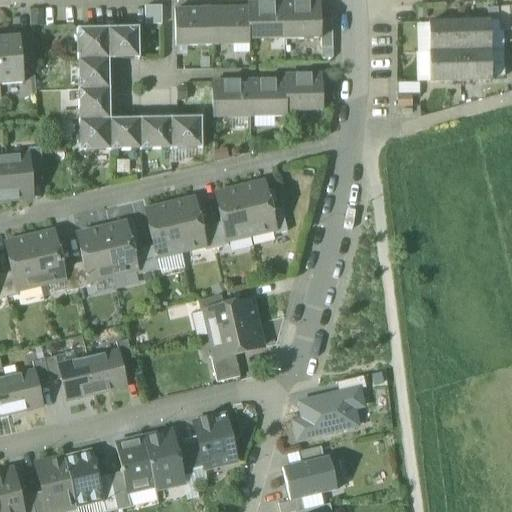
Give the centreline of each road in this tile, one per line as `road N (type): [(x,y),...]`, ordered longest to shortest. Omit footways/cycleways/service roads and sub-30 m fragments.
road 1 (track): [(371,136),(419,511)]
road 2 (residential): [(352,136),(0,222)]
road 3 (residential): [(0,448),(288,382)]
road 4 (residential): [(352,136),(288,382)]
road 5 (residential): [(356,0),(352,136)]
road 6 (residential): [(288,382),(245,511)]
